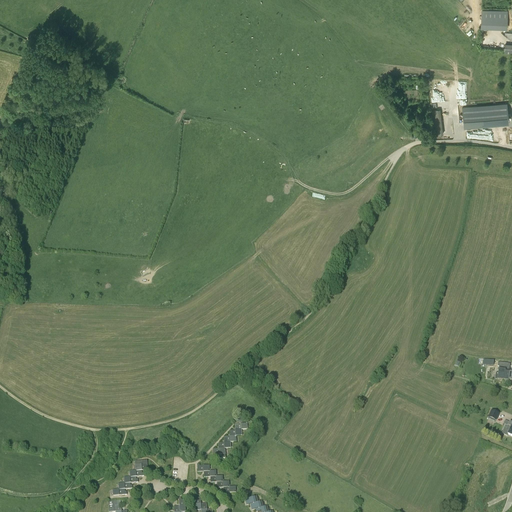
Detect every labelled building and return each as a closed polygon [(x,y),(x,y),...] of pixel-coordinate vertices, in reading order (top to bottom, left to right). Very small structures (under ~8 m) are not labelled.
[(482,9),(482,23),(507,24),(507,11),(482,9)] [(508,104),(463,106),(464,122),(509,119),(508,104)] [(442,109),(433,110),(434,134),(443,134),(442,109)] [(510,364),(498,362),(497,367),(499,367),(497,379),(511,381),(511,373),(509,373),(510,368),(510,364)] [(489,417),(496,420),(499,414),(492,410),(489,417)] [(507,436),(508,434),(511,436),(511,425),(511,424),(508,423),(506,427),(507,427),(506,428),(504,427),(501,434),(507,436)] [(213,459),(224,458),(223,449),(219,449),(212,450),(213,459)] [(204,472),(209,471),(208,466),(210,466),(200,466),(199,464),(197,464),(198,472),(204,472)] [(124,499),(124,495),(125,495),(125,490),(125,489),(120,490),(112,490),(112,491),(114,490),(114,496),(117,496),(117,497),(116,497),(116,500),(124,499)] [(251,504),(252,507),(256,506),(256,503),(254,497),(250,498),(251,501),(246,502),(246,505),(251,504)] [(256,506),(252,507),(251,507),(252,510),(257,509),(257,511),(260,511),(261,511),(262,511),(261,508),(260,502),(262,501),(256,503),(256,506)]
